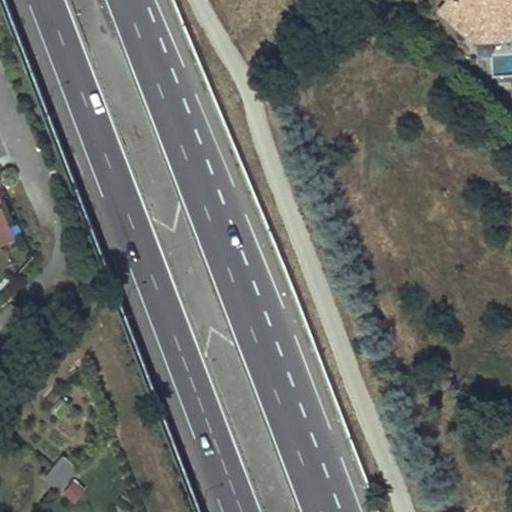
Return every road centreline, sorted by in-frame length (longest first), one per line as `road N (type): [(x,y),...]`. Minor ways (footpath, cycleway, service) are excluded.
road 1 (trunk): [(328,511),(123,0)]
road 2 (trunk): [(43,0),(241,511)]
